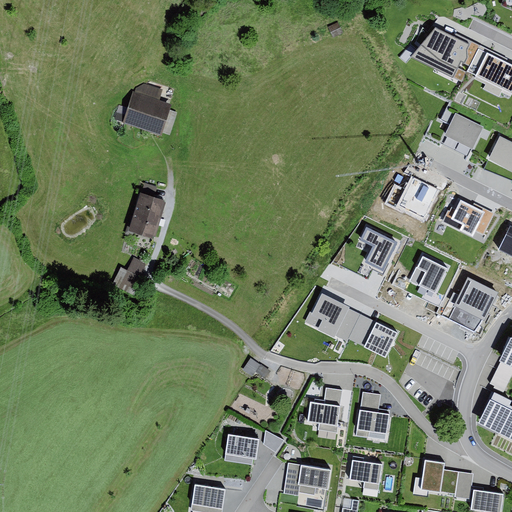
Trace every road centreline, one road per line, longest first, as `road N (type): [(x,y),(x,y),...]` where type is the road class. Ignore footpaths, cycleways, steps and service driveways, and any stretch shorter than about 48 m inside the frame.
road 1 (track): [(267,356),(224,320),(150,279),(170,208),(168,156)]
road 2 (unclassified): [(472,449),(435,433),(377,375),(267,356)]
road 3 (unclassified): [(331,282),(479,357)]
